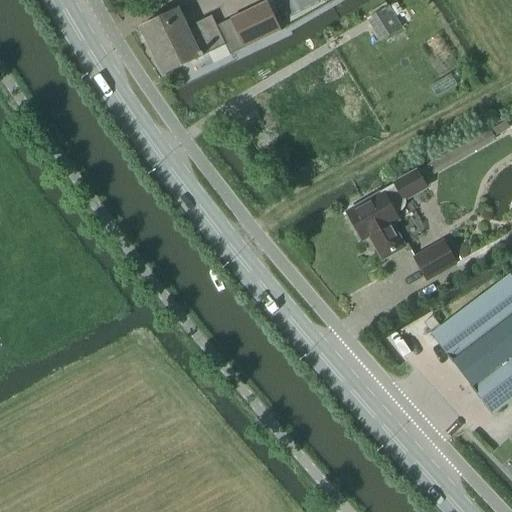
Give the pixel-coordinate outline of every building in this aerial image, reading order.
[(266,3),(215,28),(210,18),(186,29),(177,11),(139,29),(161,76),(224,46),(229,57),(280,32),(266,3)] [(400,28),(387,8),(370,19),(383,39),(400,28)] [(381,195),(347,214),(362,241),(369,237),(382,260),(403,248),(390,225),(397,221),(394,216),(402,212),(404,208),(405,205),(404,201),(425,189),(416,173),(380,193),(381,195)] [(454,265),(443,244),(415,260),(426,281),(454,265)] [(511,280),(511,281),(509,277),(431,335),(492,416),(511,400),(511,280)] [(438,326),(433,319),(432,317),(423,324),(430,333),(438,326)]
